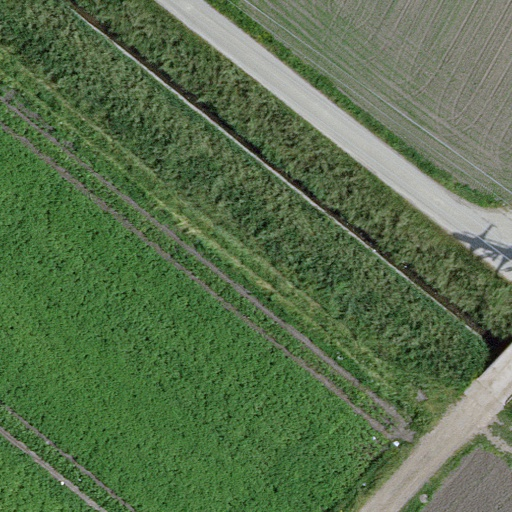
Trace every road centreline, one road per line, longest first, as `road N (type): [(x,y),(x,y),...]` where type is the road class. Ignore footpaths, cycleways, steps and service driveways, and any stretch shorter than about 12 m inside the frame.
road 1 (track): [(181,0),(511,263)]
road 2 (track): [(379,511),(511,369)]
